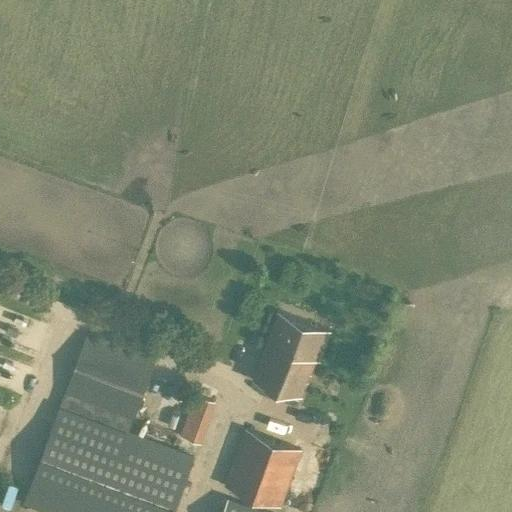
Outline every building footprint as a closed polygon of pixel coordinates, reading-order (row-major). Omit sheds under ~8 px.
[(320,359),(330,330),(279,310),(254,377),(302,395),(316,357),(320,359)] [(60,404),(61,404),(25,501),(53,511),(171,511),(193,451),(130,429),(156,360),(87,334),(60,404)] [(194,392),(179,433),(200,441),(215,400),(194,392)] [(225,484),(282,505),(302,448),(246,428),(225,484)] [(221,511),(273,511),(228,495),(221,511)]
